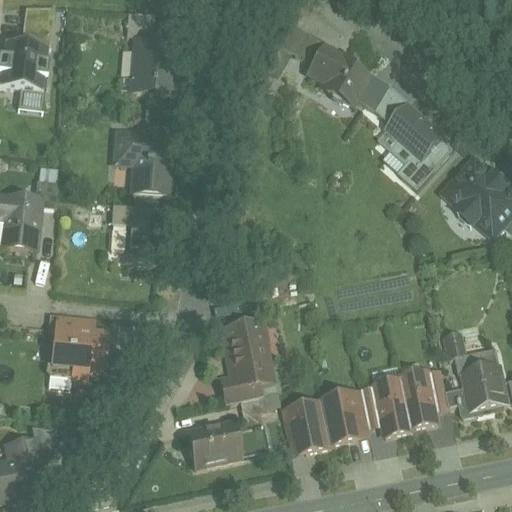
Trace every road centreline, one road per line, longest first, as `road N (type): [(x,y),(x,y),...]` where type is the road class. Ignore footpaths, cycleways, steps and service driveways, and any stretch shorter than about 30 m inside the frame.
road 1 (residential): [(90,511),(188,355),(215,137),(209,0)]
road 2 (residential): [(511,149),(333,0)]
road 3 (secondary): [(322,511),(511,473)]
